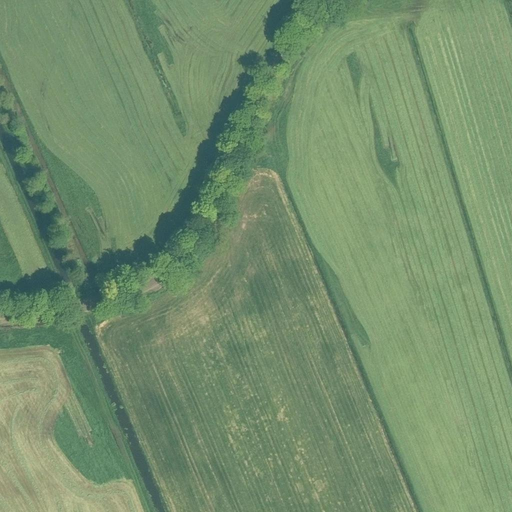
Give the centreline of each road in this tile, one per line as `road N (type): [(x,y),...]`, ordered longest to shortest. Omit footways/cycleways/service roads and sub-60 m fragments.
road 1 (tertiary): [(341,0),(292,47),(202,227),(172,268),(106,302),(0,315)]
road 2 (track): [(69,310),(150,511)]
